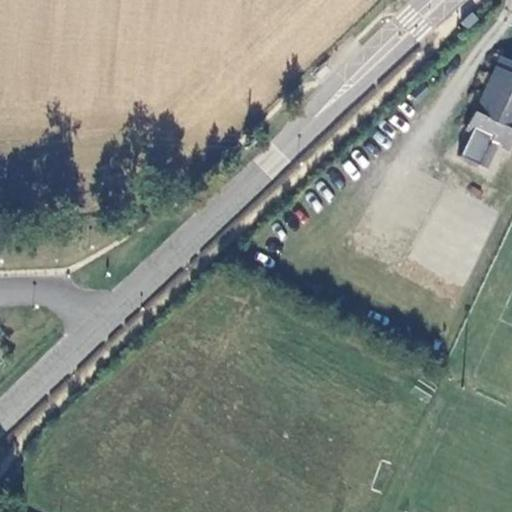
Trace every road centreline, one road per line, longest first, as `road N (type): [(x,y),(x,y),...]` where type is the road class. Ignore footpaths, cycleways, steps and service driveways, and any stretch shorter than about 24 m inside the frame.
road 1 (secondary): [(89,343),(444,0)]
road 2 (residential): [(349,511),(156,407),(89,343)]
road 3 (track): [(168,199),(0,219)]
road 4 (secondary): [(0,429),(89,343)]
